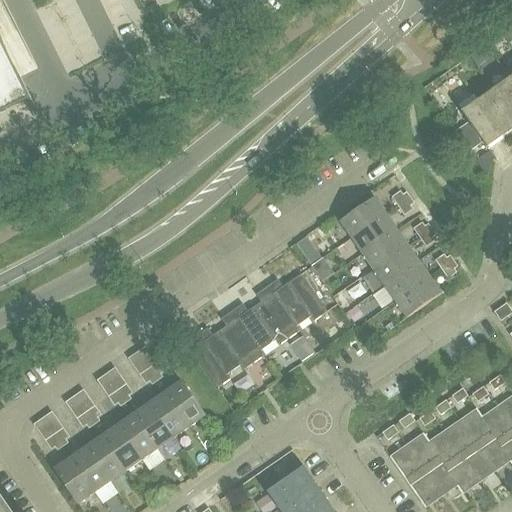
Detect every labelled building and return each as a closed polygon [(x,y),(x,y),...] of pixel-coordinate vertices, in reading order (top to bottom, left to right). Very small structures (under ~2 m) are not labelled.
[(0,113),(29,99),(19,78),(0,39),(0,113)] [(493,90),(511,116),(511,82),(509,79),(493,90)] [(511,132),(511,116),(493,90),(477,101),(504,138),(511,132)] [(461,112),(472,129),(487,150),(504,138),(477,101),(461,112)] [(490,153),(477,163),(488,178),(494,159),(490,153)] [(393,198),(399,207),(411,199),(407,193),(403,195),(401,192),(393,198)] [(340,222),(351,238),(386,215),(374,198),(340,222)] [(414,204),(411,199),(399,207),(405,216),(413,210),(411,207),(414,204)] [(351,238),(362,254),(397,231),(386,215),(351,238)] [(414,229),(420,238),(432,230),(429,225),(425,227),(422,223),(414,229)] [(433,238),(436,236),(432,230),(420,238),(426,248),(435,241),(433,238)] [(362,254),(374,270),(408,247),(397,231),(362,254)] [(374,270),(385,286),(419,263),(408,247),(374,270)] [(435,261),(442,271),(454,262),(451,257),(447,260),(444,255),(435,261)] [(458,267),(454,262),(442,271),(448,280),(457,274),(454,270),(458,267)] [(430,279),(419,263),(385,286),(386,288),(373,297),(382,310),(395,301),(396,303),(430,279)] [(257,295),(262,302),(271,314),(283,306),(297,326),(311,317),(315,322),(328,312),(302,274),(284,287),(279,280),(257,295)] [(396,303),(407,319),(441,295),(430,279),(396,303)] [(300,332),(297,326),(283,306),(271,314),(262,302),(249,311),(244,304),(221,319),(227,327),(235,339),(248,330),(262,351),(276,341),(280,346),(300,332)] [(511,313),(507,305),(494,314),(501,323),(511,315),(511,313)] [(186,343),(203,368),(218,388),(230,380),(227,375),(241,365),(244,370),(265,356),(262,351),(248,330),(235,339),(227,327),(214,336),(208,328),(186,343)] [(303,338),(290,346),(302,363),(315,354),(303,338)] [(150,369),(158,381),(163,378),(160,374),(164,372),(158,363),(150,369)] [(158,381),(150,369),(140,376),(146,384),(150,382),(152,385),(158,381)] [(500,377),(490,384),(489,384),(494,392),(505,384),(500,377)] [(167,393),(191,427),(206,416),(182,382),(167,393)] [(119,391),(127,403),(131,400),(129,396),(133,394),(127,385),(119,391)] [(483,389),(472,396),(477,403),(488,396),(483,389)] [(463,390),(452,397),(457,405),(468,397),(463,390)] [(127,403),(119,391),(109,398),(115,406),(118,404),(121,407),(127,403)] [(167,393),(151,404),(175,438),(191,427),(167,393)] [(511,396),(497,407),(511,428),(511,396)] [(446,402),(435,409),(440,417),(451,409),(446,402)] [(151,404),(135,415),(159,449),(175,438),(151,404)] [(87,413),(95,425),(100,422),(97,418),(101,416),(95,407),(87,413)] [(511,464),(511,428),(497,407),(482,417),(481,418),(511,461),(510,462),(511,464)] [(460,420),(495,472),(510,462),(511,461),(481,418),(482,417),(476,409),(460,420)] [(95,425),(87,413),(77,420),(83,428),(87,425),(89,429),(95,425)] [(430,413),(419,420),(424,428),(435,420),(430,413)] [(119,426),(143,460),(159,449),(135,415),(119,426)] [(410,415),(399,423),(404,430),(415,422),(410,415)] [(479,484),(495,472),(460,420),(444,431),(479,484)] [(119,426),(103,437),(127,471),(143,460),(119,426)] [(398,434),(393,426),(382,434),(388,441),(398,434)] [(64,429),(54,436),(63,448),(68,444),(66,440),(69,437),(64,429)] [(444,431),(428,442),(428,443),(458,486),(456,487),(462,495),(479,484),(444,431)] [(442,498),(456,487),(458,486),(428,443),(428,442),(423,434),(406,446),(442,498)] [(63,448),(54,436),(46,442),(51,450),(55,447),(58,451),(63,448)] [(111,482),(127,471),(103,437),(87,448),(111,482)] [(425,509),(442,498),(406,446),(389,458),(425,509)] [(87,448),(71,459),(95,493),(111,482),(87,448)] [(78,505),(95,493),(71,459),(54,471),(78,505)] [(267,493),(278,510),(316,484),(304,467),(267,493)] [(309,511),(327,500),(316,484),(278,510),(279,511),(309,511)] [(151,495),(144,500),(149,507),(157,502),(151,495)] [(309,511),(335,511),(327,500),(309,511)]
